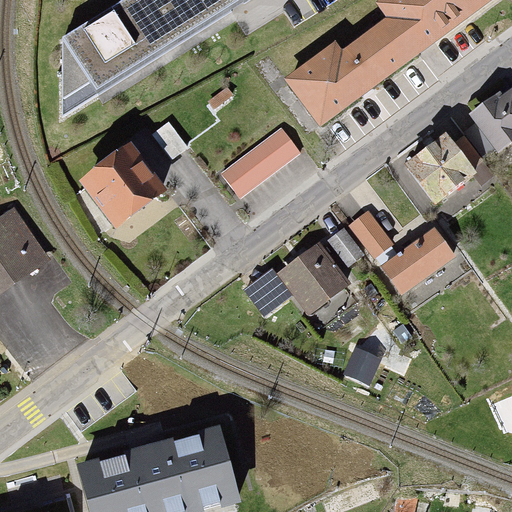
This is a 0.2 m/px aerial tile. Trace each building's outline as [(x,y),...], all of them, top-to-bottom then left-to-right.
[(135,0),(60,47),(93,99),(254,0),(135,0)] [(289,81),(323,126),(491,0),(390,0),(378,9),(388,21),(344,54),(337,45),(289,81)] [(511,92),(509,88),(470,116),(494,149),(511,136),(511,92)] [(168,126),(152,138),(172,166),(189,153),(168,126)] [(281,131),(219,177),(239,203),(301,156),(281,131)] [(440,135),(404,164),(433,201),(470,172),(440,135)] [(126,146),(81,184),(115,226),(161,188),(126,146)] [(12,214),(0,221),(0,294),(44,269),(12,214)] [(368,216),(348,231),(400,302),(455,262),(434,233),(398,258),(368,216)] [(363,260),(343,235),(329,246),(349,271),(363,260)] [(323,246),(281,276),(304,308),(346,279),(323,246)] [(379,360),(356,350),(345,374),(368,385),(379,360)] [(217,436),(74,471),(83,511),(225,511),(235,510),(217,436)]
